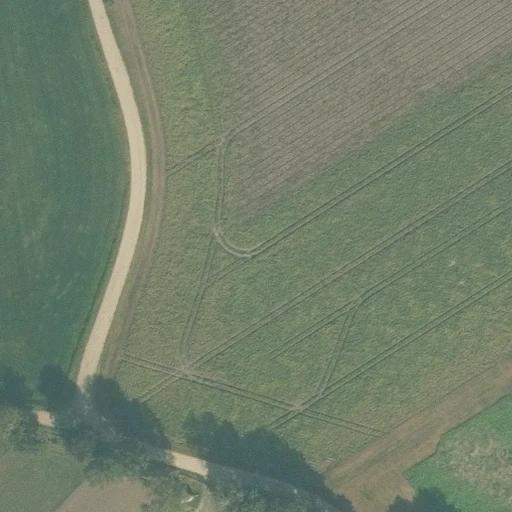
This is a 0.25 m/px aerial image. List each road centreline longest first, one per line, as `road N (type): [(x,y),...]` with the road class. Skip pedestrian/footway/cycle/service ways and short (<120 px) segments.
road 1 (track): [(104,0),(136,102),(147,196),(79,431)]
road 2 (track): [(316,511),(229,471),(79,431)]
